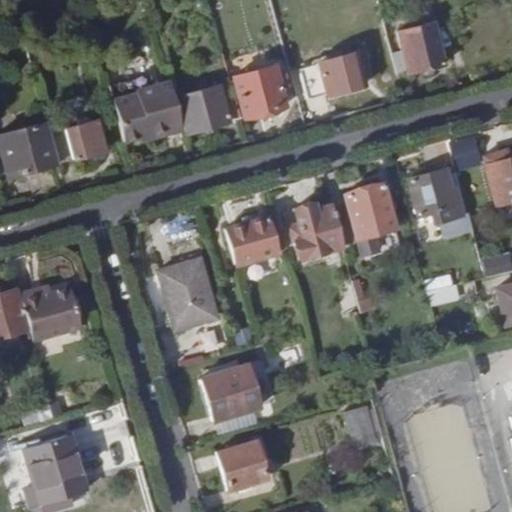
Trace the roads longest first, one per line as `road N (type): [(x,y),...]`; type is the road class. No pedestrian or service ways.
road 1 (residential): [(91,217),(511,101)]
road 2 (residential): [(178,511),(91,217)]
